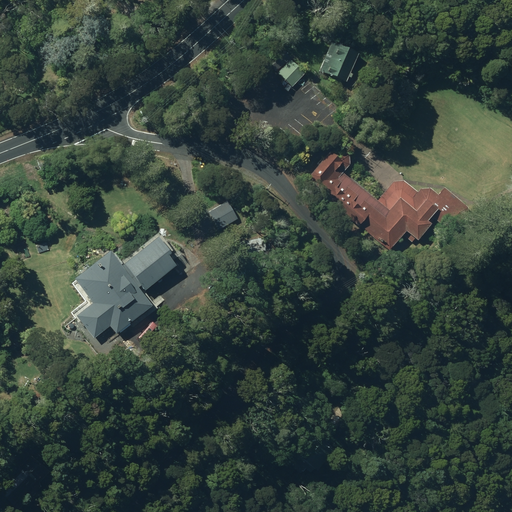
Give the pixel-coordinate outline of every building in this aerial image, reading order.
[(324,71),(345,80),(356,52),(335,43),(324,71)] [(275,70),(290,58),(281,47),(266,59),(275,70)] [(303,76),(289,60),(275,73),(290,88),(303,76)] [(404,230),(417,239),(433,217),(448,229),(459,226),(467,216),(467,206),(443,186),(437,193),(429,187),(418,188),(416,190),(402,180),(393,180),(377,199),(341,171),(348,163),(348,153),(338,147),(328,150),(310,174),(311,186),(356,225),(357,224),(389,249),(404,230)] [(226,198),(206,210),(218,230),(238,218),(226,198)] [(74,315),(92,337),(108,325),(115,333),(151,304),(137,287),(139,285),(143,289),(174,264),(165,253),(169,250),(155,233),(118,263),(106,248),(71,276),(90,302),(74,315)] [(237,238),(239,255),(265,252),(263,235),(237,238)] [(327,427),(333,432),(341,420),(335,416),(327,427)] [(289,450),(312,468),(330,447),(307,428),(289,450)] [(0,476),(0,492),(12,505),(44,474),(38,468),(27,457),(18,466),(8,467),(0,476)]
